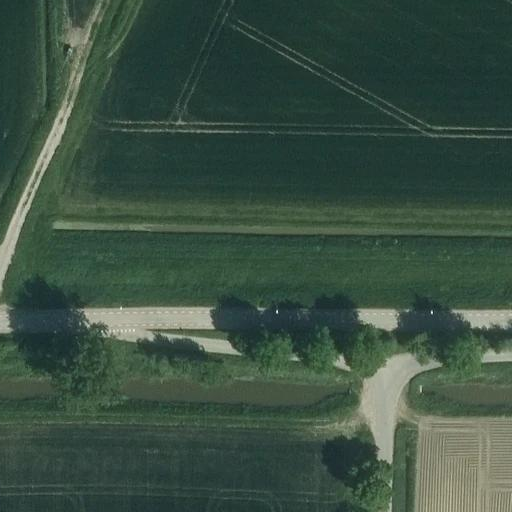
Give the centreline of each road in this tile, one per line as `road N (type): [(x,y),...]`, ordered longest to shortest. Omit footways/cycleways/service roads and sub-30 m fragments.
road 1 (tertiary): [(0,317),(511,318)]
road 2 (tertiary): [(0,317),(384,363)]
road 3 (tertiary): [(383,511),(384,363)]
road 4 (tertiary): [(511,351),(384,363)]
